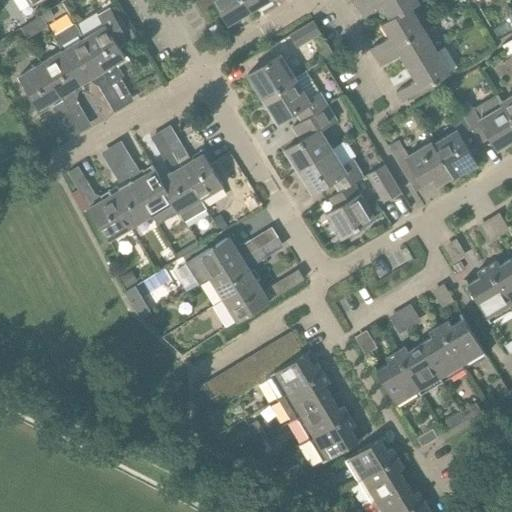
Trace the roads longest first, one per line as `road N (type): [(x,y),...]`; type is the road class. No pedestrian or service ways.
road 1 (residential): [(443,511),(319,307),(323,287)]
road 2 (residential): [(323,287),(198,78)]
road 3 (residential): [(52,164),(198,78)]
road 4 (residential): [(187,376),(276,326),(280,313),(323,287)]
road 5 (residential): [(198,78),(332,0)]
road 6 (residential): [(360,328),(440,284),(445,274),(420,229)]
road 7 (residential): [(397,108),(332,0)]
